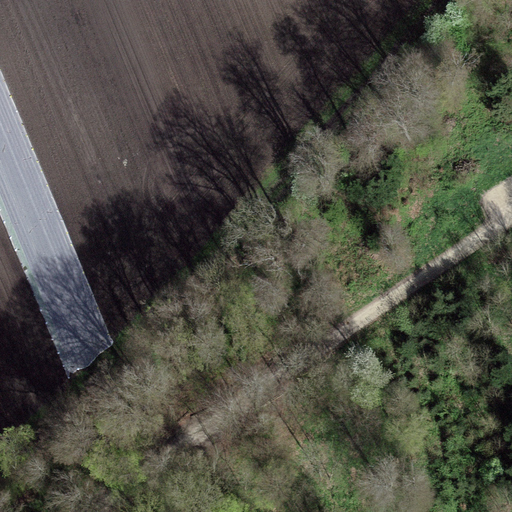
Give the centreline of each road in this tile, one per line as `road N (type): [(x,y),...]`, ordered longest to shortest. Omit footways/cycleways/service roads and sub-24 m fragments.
road 1 (track): [(0,472),(473,0)]
road 2 (track): [(511,221),(189,433)]
road 3 (track): [(189,433),(97,511)]
